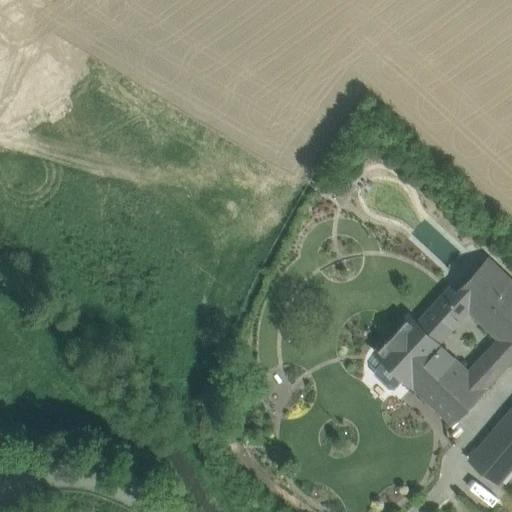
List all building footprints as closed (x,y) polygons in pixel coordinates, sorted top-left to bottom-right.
[(511,284),(488,261),(457,292),(456,293),(470,307),(502,337),(511,346),(511,284)] [(451,286),(422,316),(443,335),(470,307),(456,293),(457,292),(451,286)] [(411,316),(379,349),(409,378),(441,345),(437,341),(417,322),(411,316)] [(443,335),(422,316),(417,322),(437,341),(443,335)] [(511,346),(502,337),(469,371),(483,385),(511,353),(511,346)] [(441,345),(409,378),(451,418),(483,385),(469,371),(441,345)] [(511,463),(511,410),(471,458),(497,481),(511,463)]
